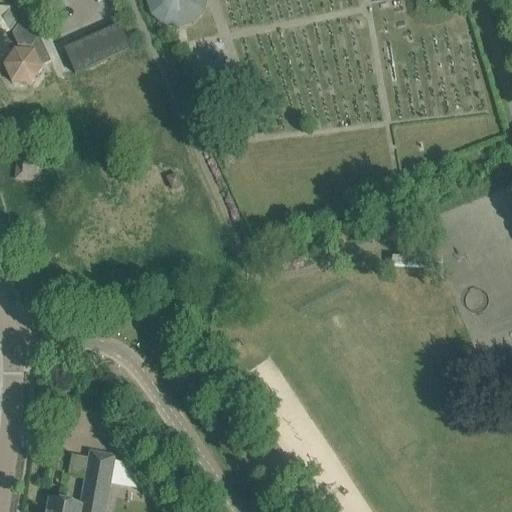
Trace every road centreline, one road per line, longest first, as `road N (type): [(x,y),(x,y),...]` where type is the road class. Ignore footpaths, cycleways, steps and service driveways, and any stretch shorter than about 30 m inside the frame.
road 1 (unclassified): [(238,511),(118,350),(12,335)]
road 2 (tertiary): [(0,506),(12,335)]
